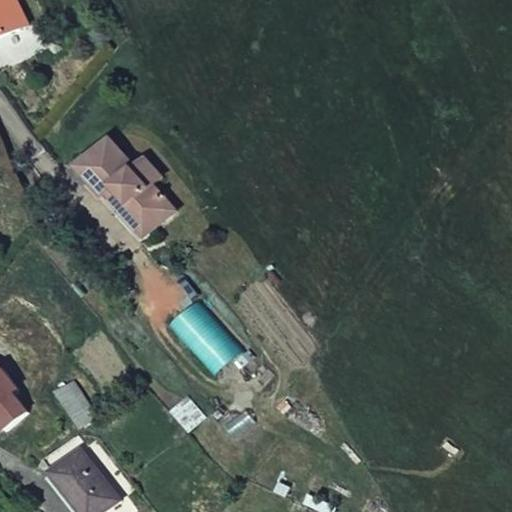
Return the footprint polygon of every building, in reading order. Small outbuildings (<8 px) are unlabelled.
[(0,0),(0,37),(27,25),(16,0),(0,0)] [(153,216),(162,226),(178,212),(154,185),(164,176),(147,159),(137,168),(112,141),(83,168),(108,196),(118,187),(133,203),(125,210),(141,227),(153,216)] [(122,213),(125,210),(133,203),(118,187),(108,196),(122,213)] [(140,229),(149,238),(162,226),(153,216),(141,227),(140,229)] [(79,424),(80,425),(83,430),(101,418),(76,382),(58,393),(79,424)] [(130,511),(74,439),(47,460),(56,472),(52,474),(82,511),(130,511)]
